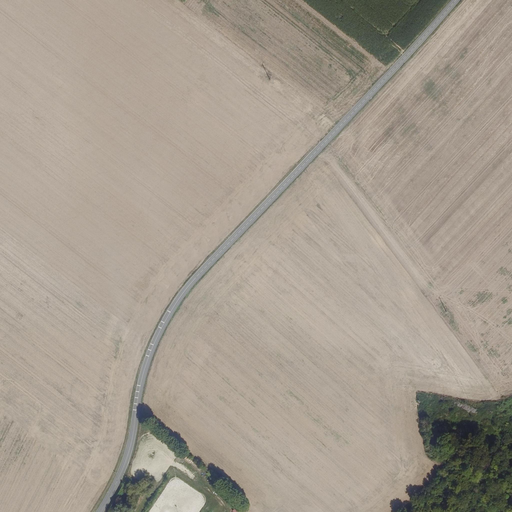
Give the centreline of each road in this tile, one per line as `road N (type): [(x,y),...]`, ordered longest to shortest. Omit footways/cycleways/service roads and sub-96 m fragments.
road 1 (tertiary): [(99,511),(129,450),(147,359),(184,291),(456,0)]
road 2 (track): [(125,462),(177,464),(224,511)]
